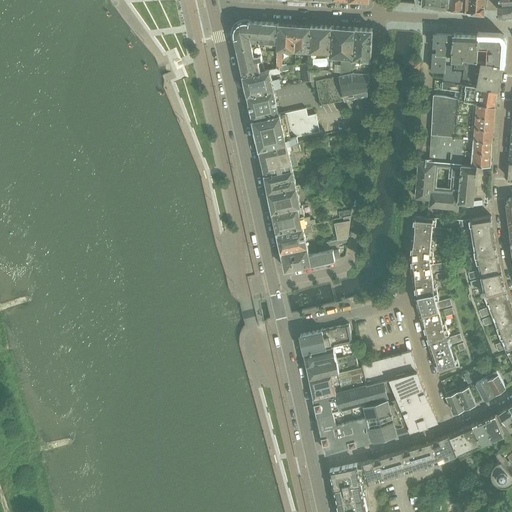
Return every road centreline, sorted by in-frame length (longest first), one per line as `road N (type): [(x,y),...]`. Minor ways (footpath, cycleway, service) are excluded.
road 1 (residential): [(381,15),(351,261),(273,284)]
road 2 (tertiary): [(273,284),(209,3)]
road 3 (residential): [(377,15),(209,3)]
road 4 (residential): [(314,463),(448,423)]
road 5 (tertiary): [(314,463),(283,328)]
road 6 (residential): [(404,301),(448,423)]
road 7 (residential): [(283,328),(404,301)]
